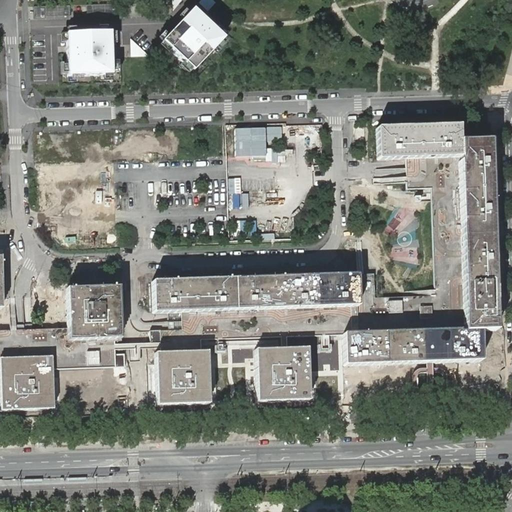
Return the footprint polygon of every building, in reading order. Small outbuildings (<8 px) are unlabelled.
[(40,11),(40,0),(29,0),(30,11),(40,11)] [(161,43),(192,72),(222,40),(191,11),(161,43)] [(46,33),(30,33),(30,75),(46,75),(46,33)] [(110,33),(66,34),(67,77),(111,75),(110,33)] [(378,160),(405,160),(458,159),(459,163),(457,163),(463,332),(479,331),(495,331),(489,142),(488,141),(458,142),(458,126),(377,129),(376,129),(376,130),(375,130),(377,159),(378,160)] [(154,314),(181,313),(349,308),(356,308),(357,308),(357,275),(153,282),(152,282),(152,283),(151,283),(151,284),(152,313),(152,314),(153,314),(154,314)] [(66,290),(67,329),(68,342),(115,340),(120,340),(118,288),(66,290)] [(388,302),(388,314),(401,314),(401,302),(388,302)] [(420,308),(420,317),(431,318),(431,309),(420,308)] [(0,359),(51,358),(51,370),(116,368),(115,350),(115,345),(115,340),(68,342),(67,329),(32,330),(24,330),(15,331),(10,331),(0,331),(0,359)] [(158,331),(149,333),(151,344),(160,343),(158,331)] [(480,361),(479,331),(463,332),(458,332),(459,331),(357,334),(350,334),(342,334),(342,336),(343,366),(426,364),(431,364),(479,362),(480,362),(480,361)] [(254,351),(256,403),(308,401),(306,349),(286,350),(281,350),(254,351)] [(200,353),(160,354),(154,355),(156,406),(208,405),(207,375),(207,372),(206,353),(200,353)] [(0,359),(0,387),(1,412),(52,410),(51,380),(51,372),(51,370),(51,358),(0,359)]
